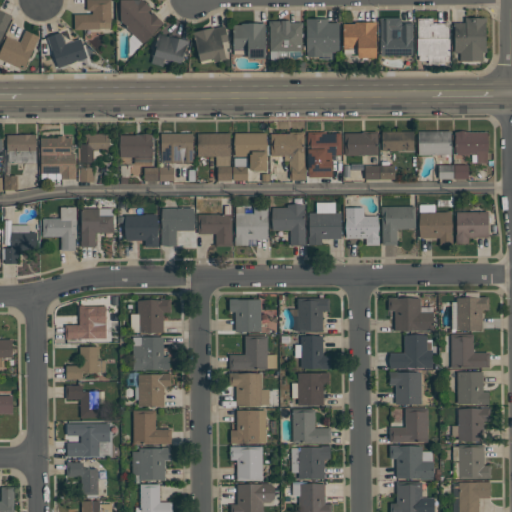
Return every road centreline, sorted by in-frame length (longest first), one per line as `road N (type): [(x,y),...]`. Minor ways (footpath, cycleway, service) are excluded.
road 1 (residential): [(0,296),(97,279),(511,276)]
road 2 (tertiary): [(21,99),(433,95)]
road 3 (residential): [(199,278),(203,511)]
road 4 (residential): [(357,279),(361,511)]
road 5 (residential): [(32,296),(36,511)]
road 6 (residential): [(511,0),(511,124)]
